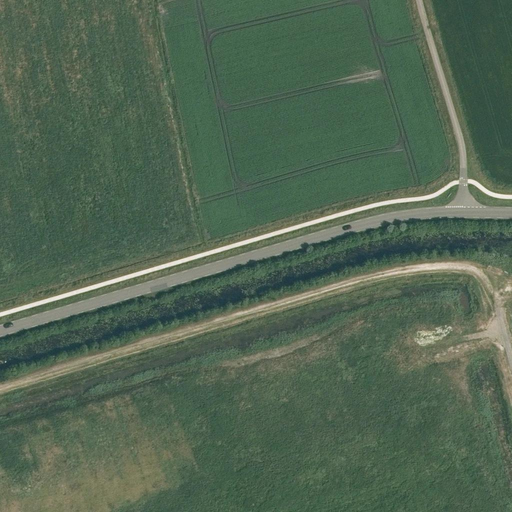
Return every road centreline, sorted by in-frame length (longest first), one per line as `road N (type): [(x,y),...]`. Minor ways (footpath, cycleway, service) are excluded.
road 1 (track): [(502,275),(465,263),(403,267),(0,383)]
road 2 (tertiary): [(462,213),(376,221),(0,329)]
road 3 (unclassified): [(462,213),(463,155),(418,0)]
